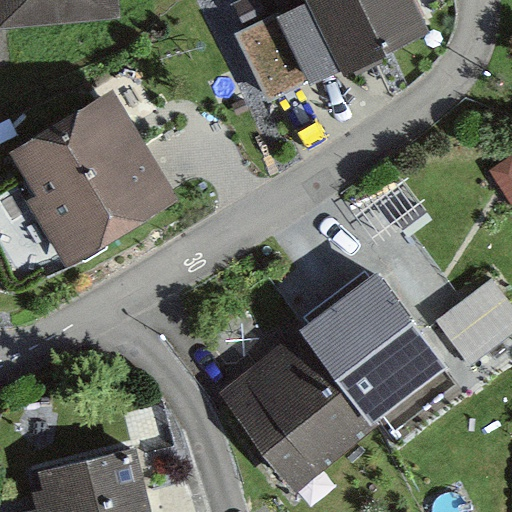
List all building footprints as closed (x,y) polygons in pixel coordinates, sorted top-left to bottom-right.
[(0,0),(0,5),(2,34),(125,24),(122,0),(0,0)] [(289,0),(327,86),(358,72),(362,79),(437,46),(416,0),(289,0)] [(119,93),(14,149),(71,253),(176,197),(119,93)] [(313,333),(227,399),(291,483),(448,364),(380,276),(310,329),(313,333)] [(511,356),(511,293),(507,286),(454,323),(488,373),(511,356)] [(51,511),(45,511),(169,511),(156,455),(44,480),(51,511)]
